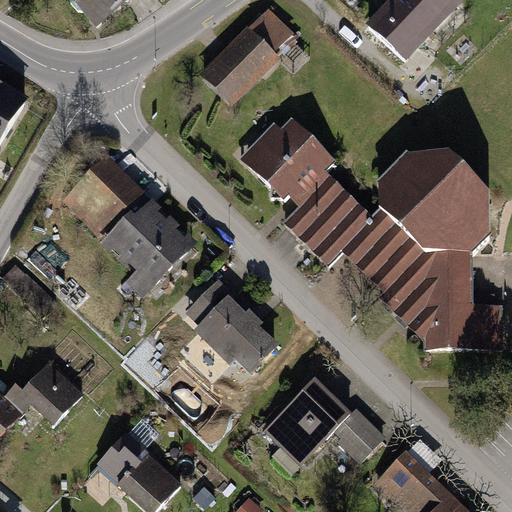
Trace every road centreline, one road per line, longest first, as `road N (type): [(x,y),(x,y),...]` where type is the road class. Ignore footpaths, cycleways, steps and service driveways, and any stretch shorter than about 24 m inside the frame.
road 1 (residential): [(94,72),(139,143),(511,502)]
road 2 (residential): [(94,72),(85,108),(59,134),(0,242)]
road 3 (tertiary): [(94,72),(141,54),(221,0)]
